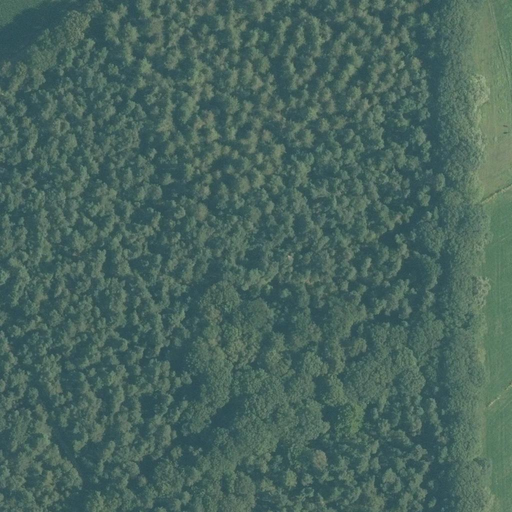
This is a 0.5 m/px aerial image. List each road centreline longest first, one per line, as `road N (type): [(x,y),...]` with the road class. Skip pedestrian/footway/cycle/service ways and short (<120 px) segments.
road 1 (track): [(464,511),(453,0)]
road 2 (track): [(0,348),(97,511)]
road 3 (track): [(98,0),(0,73)]
